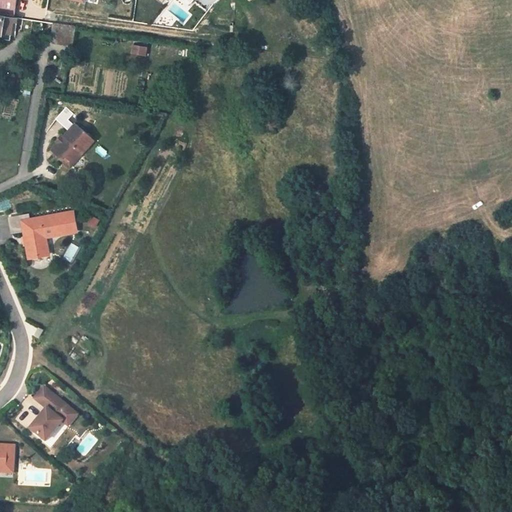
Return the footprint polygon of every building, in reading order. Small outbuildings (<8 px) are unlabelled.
[(5,16),(3,33),(2,38),(11,39),(13,16),(5,16)] [(56,22),(53,42),(71,44),(75,25),(56,22)] [(61,137),(56,143),(50,151),(58,158),(62,154),(71,162),(74,158),(79,152),(91,137),(73,122),(61,137)] [(58,158),(68,166),(71,162),(62,154),(58,158)] [(20,218),(25,255),(47,251),(44,236),(76,230),(73,209),(20,218)] [(69,407),(44,387),(35,398),(47,408),(31,429),(47,441),(64,421),(60,418),(69,407)] [(78,414),(69,407),(60,418),(64,421),(69,425),(78,414)] [(0,472),(6,473),(6,468),(13,468),(14,446),(0,445),(0,472)]
